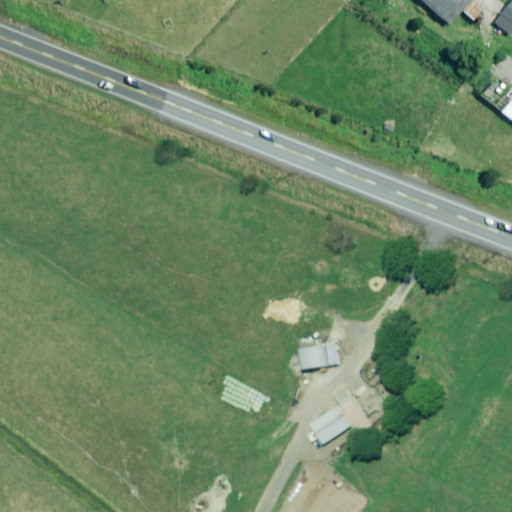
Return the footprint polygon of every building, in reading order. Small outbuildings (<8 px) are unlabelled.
[(473,0),(421,0),(451,26),(473,0)] [(511,37),(511,0),(493,25),(511,39),(511,37)] [(511,100),(502,111),(511,120),(511,100)] [(328,367),(325,347),(301,351),(304,371),(328,367)] [(359,398),(343,407),(314,425),(327,446),(357,429),(361,436),(376,427),(359,398)]
